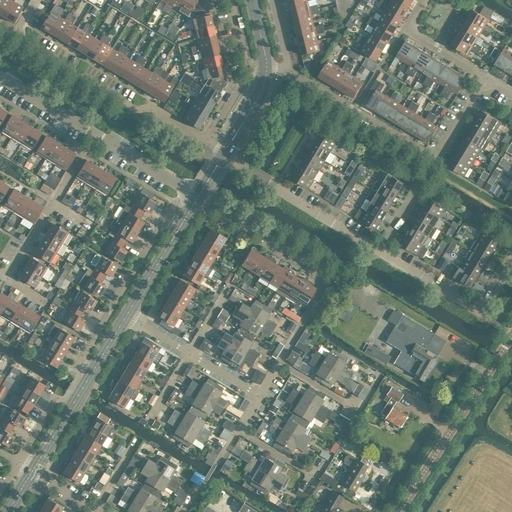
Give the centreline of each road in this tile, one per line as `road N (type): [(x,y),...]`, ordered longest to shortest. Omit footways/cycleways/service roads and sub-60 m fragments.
road 1 (residential): [(226,152),(481,312),(511,265)]
road 2 (residential): [(486,79),(434,158),(288,66)]
road 3 (residential): [(207,140),(152,107),(130,108),(16,37),(40,0)]
road 4 (unclassified): [(401,511),(511,336)]
road 5 (residential): [(183,223),(164,219),(78,361),(92,369)]
road 6 (residential): [(330,276),(198,195)]
road 7 (residential): [(207,140),(246,75),(229,0)]
road 8 (residential): [(258,394),(330,276)]
road 9 (residential): [(486,79),(407,28),(424,0)]
road 10 (residential): [(198,195),(94,134)]
